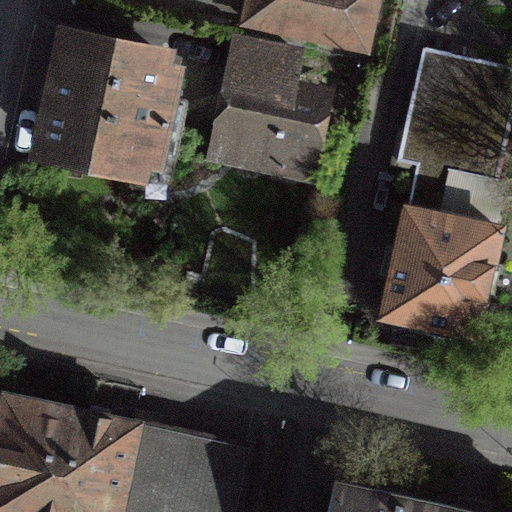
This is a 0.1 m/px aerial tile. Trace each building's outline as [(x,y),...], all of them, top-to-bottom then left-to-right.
[(384,0),(258,0),(251,31),(371,58),(384,0)] [(196,65),(77,41),(52,167),(171,191),(196,65)] [(307,66),(240,53),(216,174),(300,190),(304,171),(320,174),(334,103),(301,96),(307,66)] [(511,183),(511,78),(434,62),(410,172),(426,175),(417,216),(428,218),(403,330),(498,351),(511,284),(511,239),(500,237),(511,183)] [(234,511),(248,449),(10,400),(0,447),(0,511),(234,511)] [(430,511),(367,498),(364,511),(430,511)]
